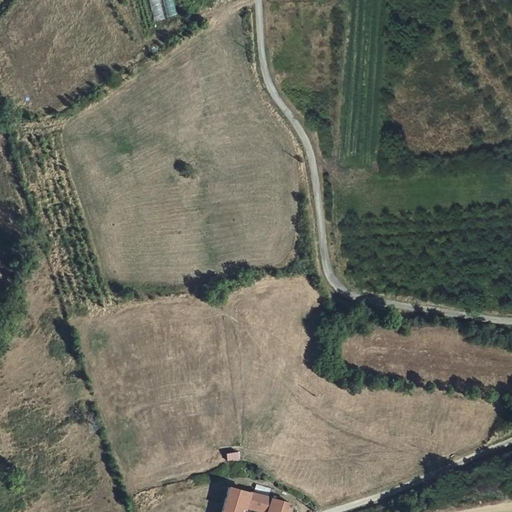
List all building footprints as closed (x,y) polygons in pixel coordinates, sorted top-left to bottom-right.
[(135,0),(142,29),(150,27),(144,0),(135,0)] [(167,16),(176,14),(172,0),(169,0),(164,2),(167,16)] [(222,511),(243,511),(245,505),(249,491),(228,486),(222,511)] [(245,505),(255,508),(258,494),(249,491),(245,505)] [(258,494),(255,508),(267,511),(270,496),(258,494)] [(272,511),(288,511),(291,502),(270,496),(267,511),(272,511)]
